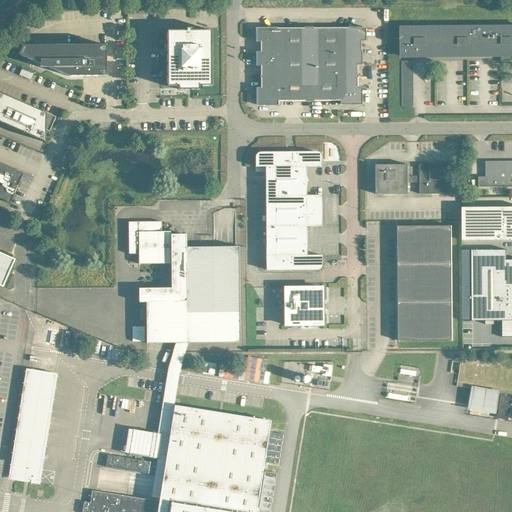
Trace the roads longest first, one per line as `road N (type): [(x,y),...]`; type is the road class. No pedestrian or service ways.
road 1 (unknown): [(62,310),(102,309),(122,298),(129,214),(209,208),(227,194),(234,167),(251,257)]
road 2 (unclassified): [(22,293),(19,224),(61,129),(82,114),(143,114)]
road 3 (unclassified): [(355,349),(354,130)]
road 4 (unclassified): [(354,130),(511,128)]
road 5 (unclassified): [(234,131),(354,130)]
